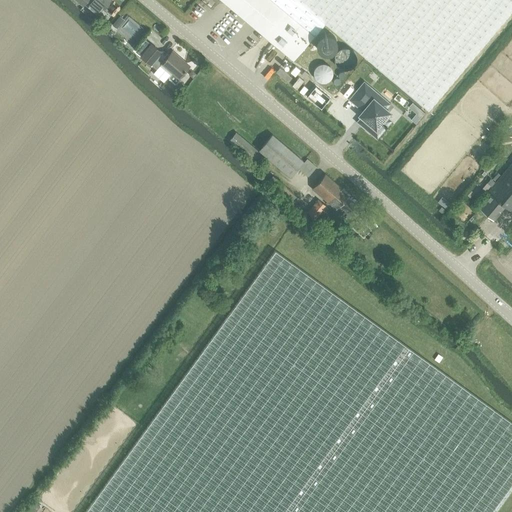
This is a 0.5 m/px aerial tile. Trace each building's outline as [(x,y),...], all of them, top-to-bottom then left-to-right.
[(87,0),(84,4),(97,15),(102,9),(110,0),(87,0)] [(511,0),(222,0),(293,59),(314,35),(324,23),(428,109),(511,8),(511,0)] [(113,23),(118,27),(125,18),(120,14),(113,23)] [(150,43),(139,56),(151,65),(155,60),(159,56),(161,53),(154,46),(150,43)] [(330,55),(336,64),(344,58),(338,49),(330,55)] [(155,60),(151,65),(156,69),(153,73),(163,82),(168,77),(168,80),(173,85),(176,85),(179,81),(179,79),(182,75),(181,74),(189,65),(185,62),(172,51),(164,61),(159,56),(155,60)] [(296,66),(290,72),(295,75),(300,69),(296,66)] [(292,77),(279,67),(276,71),(288,81),(292,77)] [(327,86),(328,74),(313,73),(313,85),(327,86)] [(363,125),(376,136),(385,126),(385,127),(387,125),(386,125),(389,121),(385,117),(388,112),(384,108),(388,104),(364,84),(351,99),(364,110),(360,115),(367,120),(363,125)] [(236,133),(229,141),(257,165),(264,157),(236,133)] [(290,176),(303,161),(272,134),(259,150),(290,176)] [(511,209),(511,162),(495,182),(491,178),(487,182),(492,186),(488,191),(491,193),(479,207),(493,219),(505,205),(511,211),(511,209)] [(346,211),(354,202),(347,195),(348,194),(325,174),(312,188),(335,208),(339,205),(346,211)] [(265,184),(289,205),(296,196),(272,175),(265,184)] [(307,211),(315,218),(325,206),(318,199),(307,211)] [(492,511),(511,486),(511,421),(275,250),(84,511),(492,511)] [(28,511),(37,511),(41,505),(34,502),(28,511)]
